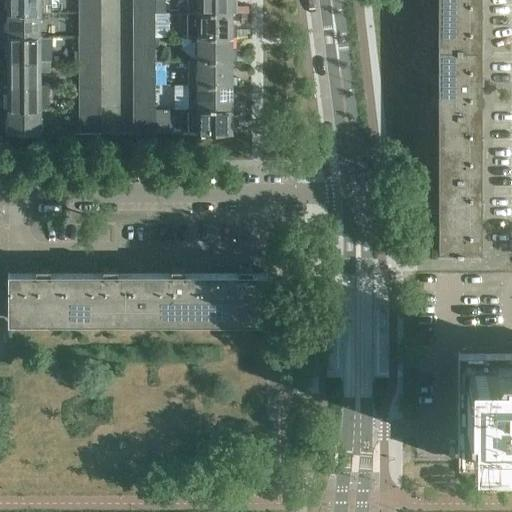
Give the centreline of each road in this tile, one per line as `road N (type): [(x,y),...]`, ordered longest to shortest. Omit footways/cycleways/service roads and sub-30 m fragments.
road 1 (residential): [(255,192),(254,243),(243,255),(38,253),(20,236),(16,193)]
road 2 (tertiary): [(350,511),(354,189)]
road 3 (residential): [(255,192),(16,193)]
road 4 (tertiary): [(354,189),(331,0)]
